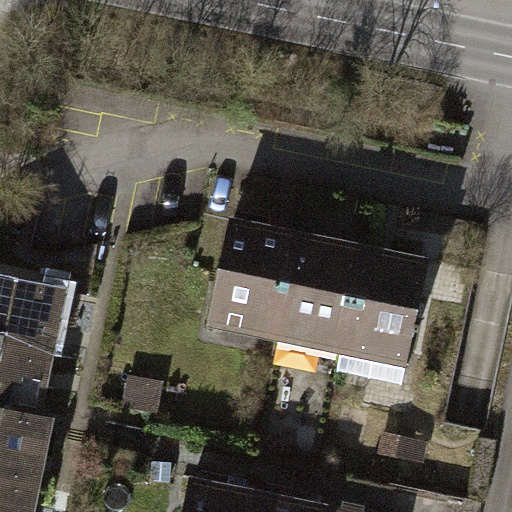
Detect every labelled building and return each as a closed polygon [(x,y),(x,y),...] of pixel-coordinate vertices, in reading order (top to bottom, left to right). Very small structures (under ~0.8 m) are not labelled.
[(211,310),(278,324),(298,229),(231,215),(211,310)] [(278,324),(342,337),(363,242),(298,229),(278,324)] [(428,256),(363,242),(342,337),(336,368),(402,382),(428,256)] [(0,275),(0,343),(51,354),(64,289),(0,275)] [(0,405),(39,413),(51,354),(0,343),(0,405)] [(158,379),(130,374),(125,406),(153,411),(158,379)] [(0,405),(0,473),(39,481),(53,416),(39,413),(0,405)] [(0,511),(33,511),(39,481),(0,473),(0,511)] [(187,511),(256,511),(260,491),(193,479),(187,511)] [(380,511),(330,503),(260,491),(256,511),(380,511)]
